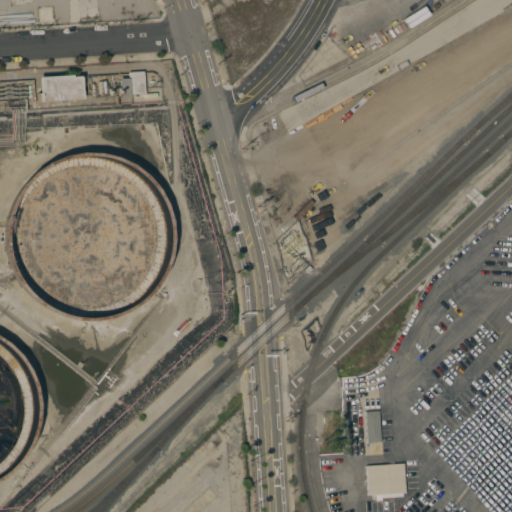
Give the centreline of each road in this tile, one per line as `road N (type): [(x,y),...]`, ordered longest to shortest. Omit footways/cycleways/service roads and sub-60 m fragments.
road 1 (tertiary): [(189,33),(256,274),(273,511)]
road 2 (residential): [(189,33),(0,48)]
road 3 (tertiary): [(213,118),(272,74),(323,0)]
